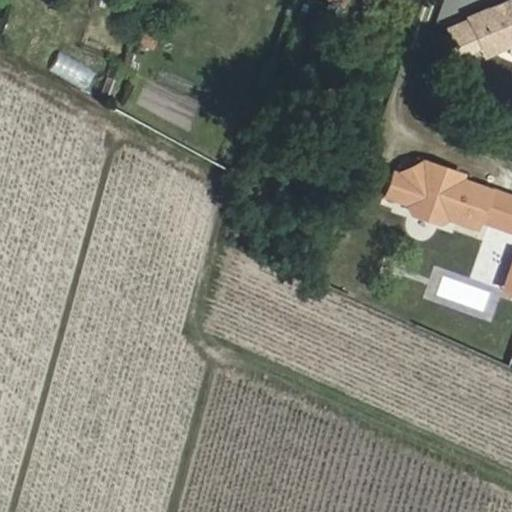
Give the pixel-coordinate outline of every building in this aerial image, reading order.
[(476,52),(510,38),(511,43),(511,5),(508,3),(461,22),(476,52)] [(155,41),(145,37),(136,61),(146,65),(155,41)] [(476,52),(479,59),(511,45),(511,43),(510,38),(476,52)] [(86,87),(94,67),(57,52),(49,71),(86,87)] [(218,69),(214,85),(232,88),(235,72),(218,69)] [(472,231),(489,190),(457,178),(458,174),(422,161),(418,171),(405,166),(400,178),(390,174),(381,197),(404,204),(414,218),(432,225),(443,220),(472,231)] [(511,236),(511,198),(489,190),(476,223),(511,236)] [(511,259),(499,295),(511,299),(511,259)]
